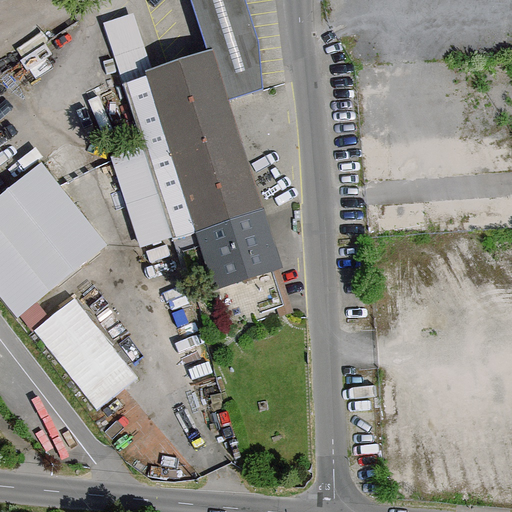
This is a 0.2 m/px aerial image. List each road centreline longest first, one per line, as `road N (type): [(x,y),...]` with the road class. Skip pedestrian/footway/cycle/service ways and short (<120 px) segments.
road 1 (tertiary): [(347,508),(338,483),(300,0)]
road 2 (unclassified): [(0,486),(277,511)]
